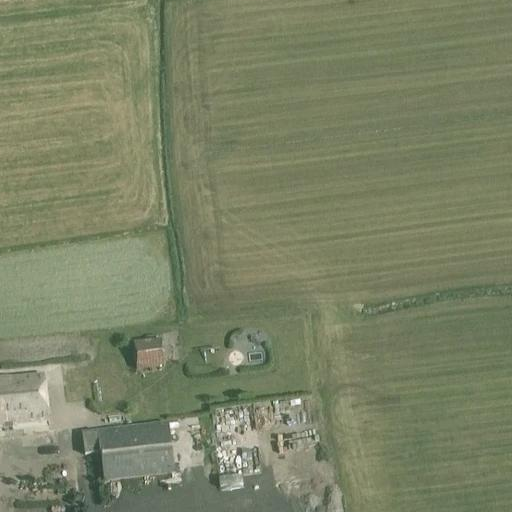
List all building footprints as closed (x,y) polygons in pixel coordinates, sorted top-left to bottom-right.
[(137,371),(165,368),(162,342),(134,345),(137,371)] [(120,395),(127,395),(124,350),(58,355),(62,402),(88,400),(89,412),(121,409),(120,395)] [(0,427),(47,422),(41,379),(0,382),(0,427)] [(247,407),(211,408),(211,427),(248,426),(247,407)] [(174,476),(167,424),(83,434),(84,456),(101,454),(103,484),(174,476)] [(115,511),(114,485),(65,490),(67,511),(115,511)]
